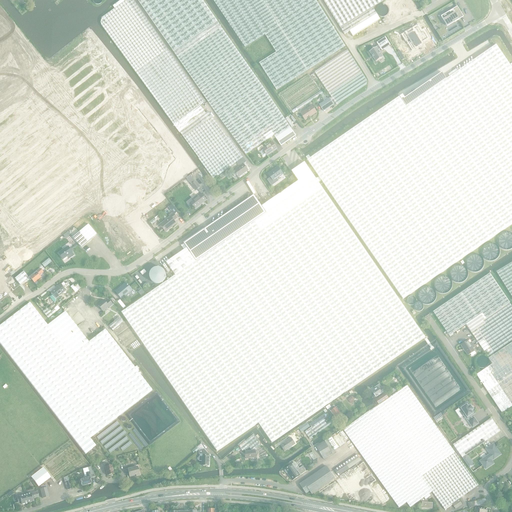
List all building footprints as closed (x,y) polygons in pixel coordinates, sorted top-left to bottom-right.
[(102,18),(101,21),(101,23),(102,25),(103,27),(109,35),(115,43),(121,51),(127,59),(133,67),(138,74),(143,82),(149,90),(155,98),(161,106),(167,114),(173,122),(179,131),(184,139),(190,147),(196,155),(198,158),(204,166),(210,175),(213,179),(237,162),(243,157),(228,137),(227,137),(212,117),(208,111),(206,113),(200,105),(204,102),(136,4),(132,0),(121,0),(115,4),(113,6),(115,9),(102,18)] [(274,135),(276,138),(291,128),(201,0),(137,0),(246,154),(274,135)] [(276,52),(259,63),(276,90),(345,47),(315,0),(212,0),(242,44),(245,49),(265,35),(276,52)] [(396,11),(407,5),(404,0),(401,0),(393,5),(396,11)] [(0,5),(0,106),(60,59),(138,156),(159,139),(124,96),(134,88),(86,30),(46,62),(30,42),(0,5)] [(389,11),(389,10),(389,8),(388,7),(386,6),(385,5),(384,5),(383,5),(382,6),(380,7),(379,8),(379,10),(379,12),(380,13),(380,14),(381,15),(382,15),(384,16),(386,15),(387,14),(389,13),(389,12),(389,11)] [(445,18),(443,20),(446,25),(454,20),(455,22),(459,19),(458,18),(462,15),(457,6),(443,15),(445,18)] [(422,19),(417,22),(420,27),(426,24),(422,19)] [(420,42),(421,41),(421,42),(427,38),(423,32),(421,33),(418,27),(409,32),(411,35),(409,36),(412,41),(412,42),(410,44),(413,49),(421,44),(420,42)] [(381,51),(390,46),(385,38),(377,44),(381,51)] [(311,158),(307,160),(319,177),(403,299),(406,297),(477,248),(479,246),(511,223),(511,68),(496,45),(456,72),(446,79),(403,109),(396,99),(389,104),(311,158)] [(376,47),(369,51),(376,61),(383,57),(376,47)] [(331,97),(329,98),(331,101),(333,100),(335,103),(336,105),(366,85),(367,81),(347,50),(314,72),(315,73),(331,97)] [(403,95),(396,99),(403,109),(446,79),(442,72),(405,98),(403,95)] [(321,91),(292,111),(293,114),(320,95),(323,94),(321,91)] [(333,105),(331,101),(329,98),(327,99),(323,94),(320,95),(324,101),(319,105),(324,111),(333,105)] [(317,112),(312,106),(301,114),(305,120),(317,112)] [(296,136),(291,128),(276,138),(281,146),(296,136)] [(262,149),(263,150),(261,151),(261,152),(263,156),(265,156),(267,155),(277,148),(272,142),(262,149)] [(234,171),(232,173),(235,177),(237,175),(238,177),(248,170),(243,164),(246,162),(243,157),(237,162),(240,167),(234,171)] [(316,179),(304,162),(291,171),(298,181),(274,198),(266,204),(261,207),(253,195),(208,227),(205,229),(200,232),(198,233),(183,243),(187,248),(179,254),(166,262),(175,276),(316,179)] [(271,177),(267,180),(271,186),(278,181),(277,178),(283,174),(278,167),(268,174),(271,177)] [(190,175),(187,178),(192,184),(195,181),(190,175)] [(316,179),(175,276),(122,313),(217,451),(258,423),(272,443),(325,406),(392,360),(425,337),(333,204),(316,179)] [(196,190),(200,187),(195,181),(192,184),(196,190)] [(192,198),(187,203),(191,208),(193,206),(195,209),(207,200),(201,193),(198,196),(197,194),(195,196),(197,198),(193,200),(192,198)] [(174,220),(177,218),(174,214),(172,212),(169,215),(170,216),(160,225),(163,228),(164,230),(164,229),(166,232),(170,229),(170,228),(176,223),(174,220)] [(81,247),(97,234),(88,224),(73,237),(81,247)] [(506,232),(503,233),(500,235),(499,237),(498,240),(498,243),(499,246),(501,248),(504,250),(507,250),(510,250),(511,248),(511,233),(509,232),(506,232)] [(490,243),(487,244),(484,246),(482,248),(482,251),(482,254),(483,257),(485,259),(488,261),(491,261),(494,261),(496,259),(498,257),(499,255),(500,252),(499,249),(498,246),(495,245),(493,243),(490,243)] [(69,259),(75,255),(68,246),(58,253),(63,259),(67,256),(69,259)] [(474,255),(471,255),(468,257),(467,260),(466,263),(466,266),(467,269),(469,271),(472,272),(475,273),(478,272),(480,271),(482,269),(483,266),(484,263),(483,260),(482,258),(479,256),(477,255),(474,255)] [(52,262),(49,258),(42,264),(45,267),(52,262)] [(511,261),(496,271),(511,296),(511,261)] [(458,265),(455,266),(452,268),(451,270),(450,273),(450,276),(451,279),(453,281),(456,283),(459,283),(462,283),(464,281),(466,279),(467,277),(468,274),(467,271),(466,268),(463,267),(461,265),(458,265)] [(40,275),(44,272),(41,268),(34,274),(31,278),(35,283),(42,277),(40,275)] [(17,282),(20,285),(27,279),(26,278),(28,276),(26,274),(23,271),(14,279),(17,282)] [(472,333),(487,357),(511,339),(511,307),(509,303),(489,274),(432,312),(449,337),(450,336),(466,325),(480,315),(486,324),(472,333)] [(442,276),(439,277),(436,279),(435,281),(434,284),(434,287),(435,290),(437,292),(440,294),(443,294),(446,294),(448,292),(450,290),(452,288),(452,285),(451,282),(450,279),(448,277),(445,276),(442,276)] [(121,298),(132,290),(126,282),(122,285),(123,286),(116,292),(121,298)] [(142,292),(143,293),(144,292),(137,282),(135,284),(142,293),(142,292)] [(63,286),(61,284),(51,291),(53,294),(50,297),(55,302),(58,300),(56,298),(66,290),(65,288),(63,286)] [(76,292),(81,287),(78,284),(76,286),(74,284),(71,286),(76,292)] [(426,287),(423,288),(421,290),(419,292),(418,295),(418,298),(420,301),(422,303),(424,305),(427,305),(430,304),(433,303),(435,301),(436,298),(436,296),(436,293),(434,290),(432,288),(429,287),(426,287)] [(109,307),(113,304),(109,300),(109,299),(106,302),(104,300),(98,305),(103,311),(109,306),(109,307)] [(120,300),(117,302),(123,309),(126,307),(120,300)] [(0,325),(0,342),(85,453),(94,446),(89,439),(152,390),(105,329),(88,342),(71,356),(47,325),(30,303),(0,325)] [(48,310),(44,313),(48,318),(56,312),(54,309),(51,311),(49,309),(48,310)] [(65,311),(47,325),(71,356),(88,342),(65,311)] [(466,325),(472,333),(486,324),(480,315),(466,325)] [(119,317),(109,326),(113,331),(123,322),(119,317)] [(468,340),(461,344),(468,355),(470,353),(471,356),(472,356),(476,354),(476,353),(474,351),(473,348),(475,347),(472,342),(470,343),(468,340)] [(511,341),(506,346),(488,358),(492,364),(476,375),(501,413),(511,406),(511,404),(511,403),(511,341)] [(488,360),(488,359),(488,358),(487,357),(486,356),(485,355),(484,354),(483,354),(481,354),(480,354),(478,355),(477,357),(477,359),(477,360),(477,361),(477,362),(478,363),(479,364),(480,365),(482,365),(483,365),(484,365),(486,364),(487,362),(488,361),(488,360)] [(385,391),(383,389),(379,384),(373,388),(374,389),(372,391),(373,394),(373,396),(374,397),(375,397),(376,398),(385,391)] [(458,500),(478,485),(407,385),(389,398),(379,405),(343,430),(399,508),(406,502),(410,507),(424,498),(425,500),(431,496),(429,494),(432,492),(445,509),(452,504),(458,500)] [(389,398),(385,393),(375,400),(379,405),(389,398)] [(467,402),(459,408),(461,411),(459,412),(462,416),(463,416),(464,415),(467,420),(468,419),(469,420),(467,421),(472,428),(478,424),(474,417),(472,418),(471,416),(475,414),(472,410),(473,409),(470,406),(467,402)] [(339,415),(341,414),(339,411),(341,409),(338,405),(335,408),(334,405),(329,409),(335,418),(336,418),(337,418),(339,417),(339,415)] [(311,427),(305,432),(310,439),(335,421),(328,411),(327,411),(325,413),(310,424),(311,427)] [(440,413),(434,417),(436,421),(442,417),(443,416),(440,413)] [(501,431),(491,418),(453,445),(462,458),(501,431)] [(306,423),(300,427),(303,431),(309,427),(306,423)] [(245,439),(238,445),(239,446),(243,451),(244,450),(245,450),(249,447),(252,451),(255,451),(261,446),(258,442),(259,441),(254,434),(246,440),(245,439)] [(338,447),(332,437),(327,440),(334,450),(338,447)] [(295,444),(291,438),(287,441),(286,439),(284,440),(285,442),(280,445),(284,451),(295,444)] [(316,446),(321,456),(321,455),(323,459),(335,453),(327,440),(316,446)] [(500,454),(493,444),(486,449),(490,454),(480,461),(485,469),(493,463),(491,460),(500,454)] [(208,466),(209,457),(209,454),(208,454),(204,449),(199,450),(199,454),(203,454),(202,456),(200,456),(199,457),(199,460),(199,461),(202,461),(202,465),(203,465),(203,466),(205,466),(206,465),(208,466)] [(345,463),(333,470),(337,477),(349,469),(361,461),(361,460),(362,459),(360,455),(358,456),(357,455),(345,463)] [(293,481),(307,471),(303,466),(297,470),(296,471),(292,464),(291,465),(285,469),(285,470),(286,473),(287,473),(293,481)] [(110,475),(113,474),(111,466),(105,467),(107,475),(108,476),(110,475)] [(136,475),(139,474),(137,466),(127,469),(129,476),(136,475)] [(335,479),(326,466),(300,484),(306,493),(310,491),(312,494),(335,479)] [(82,486),(91,483),(90,478),(96,477),(91,467),(83,469),(85,477),(80,479),(82,486)] [(38,487),(50,478),(43,469),(31,477),(38,487)] [(43,498),(49,497),(46,488),(42,489),(40,489),(43,498)] [(37,492),(25,495),(27,502),(33,501),(32,499),(39,497),(37,492)] [(22,504),(27,502),(25,495),(20,496),(19,494),(16,495),(18,502),(21,502),(22,504)] [(10,504),(10,503),(9,501),(7,500),(6,500),(5,500),(4,501),(3,501),(2,503),(2,504),(2,506),(3,507),(5,508),(6,508),(7,508),(9,507),(10,506),(10,504)] [(452,504),(456,509),(462,505),(458,500),(452,504)]
